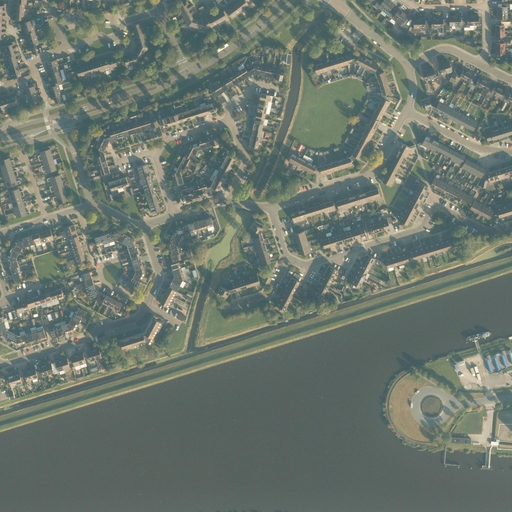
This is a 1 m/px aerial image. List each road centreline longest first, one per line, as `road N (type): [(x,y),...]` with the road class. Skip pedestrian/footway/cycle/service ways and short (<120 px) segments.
road 1 (residential): [(288,258),(311,263),(420,229),(435,208),(485,230),(511,223)]
road 2 (residential): [(269,205),(373,171),(405,109)]
road 3 (residential): [(0,364),(82,341),(146,305)]
